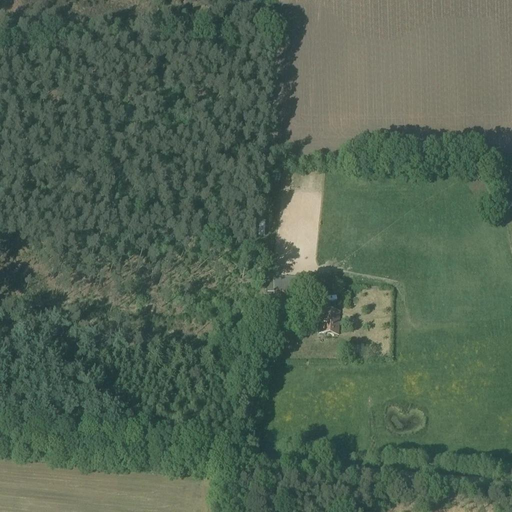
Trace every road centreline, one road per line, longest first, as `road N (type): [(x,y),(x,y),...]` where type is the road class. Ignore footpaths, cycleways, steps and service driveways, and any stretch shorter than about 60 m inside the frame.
road 1 (track): [(511,485),(240,459)]
road 2 (track): [(240,459),(0,438)]
road 3 (track): [(240,459),(252,355),(326,356)]
